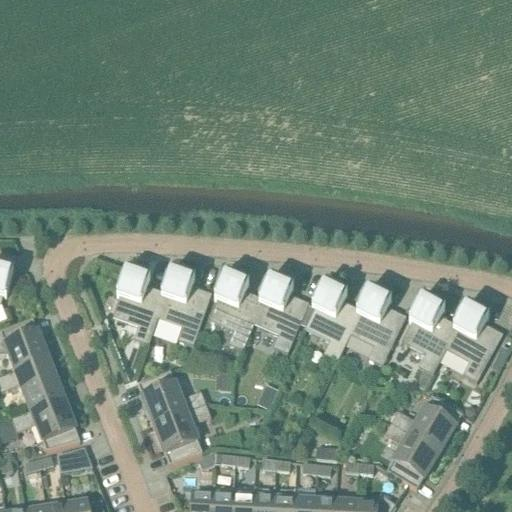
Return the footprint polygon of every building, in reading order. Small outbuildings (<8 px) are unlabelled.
[(3,300),(6,301),(13,275),(0,271),(0,308),(1,308),(3,300)] [(162,300),(163,296),(147,291),(150,282),(145,281),(126,274),(117,299),(120,300),(112,322),(138,331),(134,344),(149,350),(158,323),(166,301),(162,300)] [(194,350),(212,298),(192,291),(195,283),(189,281),(170,274),(163,296),(162,300),(166,301),(158,323),(183,332),(178,345),(194,350)] [(249,288),(244,286),(225,278),(214,303),(217,304),(209,324),(234,335),(228,348),(243,355),(254,329),(263,307),(259,306),(261,302),(246,296),(249,288)] [(309,308),(290,300),(293,292),(288,289),(270,281),(261,302),(259,306),(263,307),(254,329),(278,339),(273,352),(288,358),(292,349),(309,308)] [(315,313),(305,333),(330,345),(323,358),(338,365),(351,340),(360,319),(357,317),(358,314),(343,306),(347,298),(324,287),(312,312),(315,313)] [(368,293),(358,314),(357,317),(360,319),(351,340),(374,351),(368,364),(382,371),(396,343),(407,321),(388,312),(391,304),(386,302),(368,293)] [(455,329),(441,321),(445,313),(422,301),(409,325),(412,326),(401,346),(425,359),(419,372),(424,375),(416,389),(425,394),(446,355),(457,334),(453,332),(455,329)] [(503,339),(485,329),(489,321),(466,309),(455,329),(453,332),(457,334),(446,355),(469,367),(463,379),(477,387),(503,339)] [(48,363),(37,335),(33,323),(0,335),(0,355),(7,355),(15,376),(48,363)] [(0,382),(0,394),(1,397),(21,390),(31,416),(64,404),(48,363),(15,376),(0,382)] [(236,367),(226,363),(221,373),(232,377),(236,367)] [(137,389),(153,430),(206,409),(202,396),(181,404),(170,377),(137,389)] [(257,410),(268,415),(276,396),(265,392),(257,410)] [(439,457),(455,430),(462,420),(432,401),(416,427),(398,416),(391,428),(439,457)] [(31,416),(11,424),(16,437),(36,430),(46,456),(80,447),(64,404),(31,416)] [(153,430),(165,459),(169,470),(202,457),(191,429),(211,422),(206,409),(153,430)] [(0,449),(18,442),(16,437),(11,424),(0,428),(0,449)] [(417,494),(439,457),(391,428),(384,440),(402,451),(386,476),(417,494)] [(269,453),(274,442),(266,439),(261,450),(269,453)] [(316,451),(315,462),(335,465),(337,453),(316,451)] [(57,459),(61,477),(92,472),(84,452),(57,459)] [(221,468),(235,469),(236,461),(222,459),(221,468)] [(215,468),(211,460),(198,465),(202,474),(215,468)] [(37,465),(40,474),(53,470),(51,461),(37,465)] [(249,471),(250,462),(236,461),(235,469),(249,471)] [(277,465),(263,463),(262,473),(276,474),(277,465)] [(24,468),(26,477),(40,474),(37,465),(24,468)] [(277,465),(276,474),(290,476),(291,466),(277,465)] [(0,468),(0,478),(13,474),(11,466),(0,468)] [(360,468),(346,466),(345,475),(359,477),(360,468)] [(302,477),(316,478),(317,469),(303,468),(302,477)] [(360,468),(359,477),(373,478),(374,469),(360,468)] [(331,480),(331,471),(317,469),(316,478),(331,480)] [(213,500),(212,511),(232,511),(234,491),(214,490),(213,500)] [(234,491),(232,511),(253,511),(255,492),(234,491)] [(255,492),(253,511),(273,511),(275,493),(255,492)] [(295,494),(294,511),(314,511),(315,505),(316,493),(296,492),(295,494)] [(275,493),(273,511),(294,511),(295,494),(275,493)] [(212,511),(213,500),(191,499),(191,501),(192,501),(191,511),(212,511)] [(355,511),(394,511),(402,501),(400,500),(395,509),(380,499),(374,509),(356,508),(355,511)]
